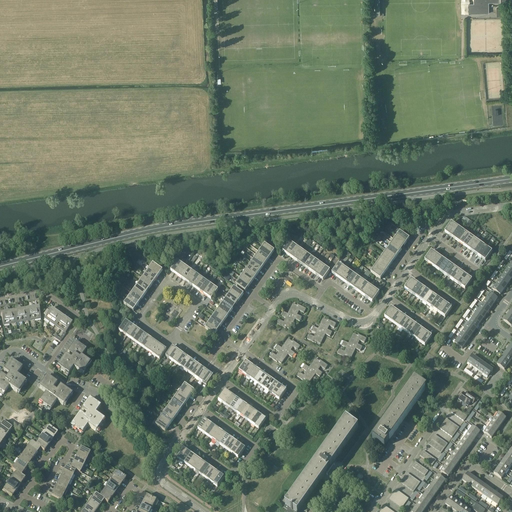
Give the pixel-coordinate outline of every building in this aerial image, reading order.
[(489,3),(499,3),(499,0),(473,0),(474,4),(469,4),(469,14),(489,13),(489,3)] [(451,223),(445,232),(449,235),(455,226),(451,224),(451,223)] [(455,226),(449,235),(452,237),(458,229),(455,226)] [(458,229),(452,237),(456,240),(462,231),(458,229)] [(462,231),(456,240),(460,243),(466,234),(462,231)] [(400,233),(398,237),(406,243),(409,239),(400,233)] [(466,234),(460,243),(463,245),(469,237),(466,234)] [(398,237),(395,240),(403,246),(406,243),(398,237)] [(469,237),(463,245),(467,248),(473,239),(469,237)] [(473,239),(467,248),(471,250),(474,246),(477,242),(473,239)] [(395,240),(392,244),(401,250),(403,246),(395,240)] [(474,246),(471,250),(474,253),(479,246),(480,244),(477,242),(474,246)] [(289,243),(283,251),(283,252),(283,251),(287,254),(293,245),(289,243)] [(392,244),(390,248),(398,254),(401,250),(392,244)] [(479,246),(474,253),(478,256),(484,247),(480,244),(479,246)] [(265,245),(263,249),(271,255),(274,251),(273,251),(265,245)] [(293,245),(287,254),(290,257),(296,248),(293,245)] [(484,247),(478,256),(482,258),(488,250),(484,247)] [(296,248),(290,257),(294,259),(300,251),(296,248)] [(390,248),(387,251),(396,257),(398,254),(390,248)] [(263,249),(260,253),(269,259),(271,255),(263,249)] [(488,250),(482,258),(485,261),(486,261),(492,252),(491,252),(488,250)] [(300,251),(294,259),(298,262),(304,253),(300,251)] [(387,251),(384,255),(393,261),(396,257),(387,251)] [(431,251),(425,260),(429,263),(435,254),(431,252),(431,251)] [(260,253),(257,256),(266,262),(269,259),(260,253)] [(304,253),(298,262),(301,264),(307,256),(304,253)] [(435,254),(429,263),(432,265),(439,257),(435,254)] [(384,255),(382,259),(390,265),(393,261),(384,255)] [(257,256),(255,260),(263,266),(266,262),(257,256)] [(307,256),(301,264),(305,267),(311,259),(307,256)] [(439,257),(432,265),(436,268),(442,260),(439,257)] [(311,259),(305,267),(308,270),(315,261),(311,259)] [(382,259),(379,262),(388,268),(390,265),(382,259)] [(255,260),(252,264),(261,270),(263,266),(255,260)] [(442,260),(436,268),(440,271),(446,262),(442,260)] [(315,261),(308,270),(312,272),(318,264),(315,261)] [(177,262),(171,271),(175,273),(181,265),(177,262)] [(379,262),(377,266),(385,272),(388,268),(379,262)] [(446,262),(440,271),(443,273),(450,265),(446,262)] [(153,265),(151,268),(159,274),(162,271),(153,264),(153,265)] [(252,264),(250,267),(258,273),(261,270),(252,264)] [(318,264),(312,272),(316,275),(322,266),(318,264)] [(181,265),(175,273),(178,276),(184,267),(181,265)] [(332,273),(332,274),(332,273),(336,276),(342,267),(338,265),(332,273)] [(450,265),(443,273),(447,276),(453,267),(450,265)] [(322,266),(316,275),(320,278),(326,269),(322,266)] [(377,266),(374,270),(383,276),(385,272),(377,266)] [(184,267),(178,276),(182,279),(188,270),(184,267)] [(250,267),(247,271),(255,277),(258,273),(250,267)] [(342,267),(336,276),(340,279),(346,270),(342,267)] [(453,267),(447,276),(451,278),(457,270),(453,267)] [(151,268),(148,272),(157,278),(159,274),(151,268)] [(326,269),(320,278),(323,280),(330,272),(329,272),(329,271),(329,272),(326,269)] [(188,270),(182,279),(186,281),(192,273),(188,270)] [(346,270),(340,279),(343,281),(349,273),(346,270)] [(371,273),(371,274),(380,280),(380,279),(383,276),(374,270),(371,273)] [(457,270),(451,278),(454,281),(461,273),(457,270)] [(511,273),(507,270),(503,275),(511,280),(511,278),(511,273)] [(247,271),(244,275),(253,281),(255,277),(247,271)] [(148,272),(145,276),(154,282),(157,278),(148,272)] [(192,273),(186,281),(189,284),(195,275),(192,273)] [(349,273),(343,281),(347,284),(353,275),(349,273)] [(461,273),(454,281),(458,284),(464,275),(461,273)] [(195,275),(189,284),(193,286),(199,278),(195,275)] [(244,275),(242,278),(250,284),(253,281),(244,275)] [(353,275),(347,284),(351,287),(357,278),(353,275)] [(464,275),(458,284),(462,286),(468,278),(464,275)] [(503,275),(500,280),(507,286),(511,280),(503,275)] [(145,276),(143,279),(151,285),(154,282),(145,276)] [(199,278),(193,286),(197,289),(203,281),(199,278)] [(242,278),(239,282),(248,288),(250,284),(242,278)] [(357,278),(351,287),(354,289),(360,281),(357,278)] [(468,278),(462,286),(465,289),(466,289),(472,280),(471,280),(468,278)] [(143,279),(140,283),(149,289),(151,285),(143,279)] [(411,280),(405,289),(409,291),(415,283),(411,280)] [(500,280),(496,285),(504,291),(507,286),(500,280)] [(203,281),(197,289),(200,292),(206,283),(203,281)] [(360,281),(354,289),(358,292),(364,283),(360,281)] [(236,285),(236,286),(245,292),(248,288),(239,282),(236,286),(236,285)] [(140,283),(138,287),(146,293),(149,289),(140,283)] [(206,283),(200,292),(204,294),(210,286),(206,283)] [(364,283),(358,292),(362,294),(368,286),(364,283)] [(415,283),(409,291),(412,294),(418,285),(415,283)] [(418,285),(412,294),(416,296),(422,288),(418,285)] [(496,285),(493,290),(494,291),(494,292),(493,292),(494,293),(496,294),(497,293),(500,295),(504,291),(496,285)] [(210,286),(204,294),(208,297),(214,288),(210,286)] [(368,286),(362,294),(365,297),(371,288),(368,286)] [(138,287),(135,290),(144,296),(146,293),(138,287)] [(233,287),(230,291),(232,292),(240,298),(243,295),(243,294),(235,288),(233,287)] [(214,288),(208,297),(211,300),(212,300),(212,299),(214,297),(216,293),(218,291),(217,291),(214,288)] [(371,288),(365,297),(369,300),(375,291),(371,288)] [(422,288),(416,296),(420,299),(426,290),(422,288)] [(135,290),(132,294),(141,300),(144,296),(135,290)] [(426,290),(420,299),(423,302),(429,293),(426,290)] [(375,291),(369,300),(373,302),(372,302),(373,302),(379,294),(379,293),(379,294),(375,291)] [(232,292),(229,296),(238,302),(240,298),(232,292)] [(429,293),(423,302),(427,304),(433,296),(429,293)] [(132,294),(130,298),(138,304),(141,300),(132,294)] [(490,294),(486,299),(494,304),(497,299),(490,294)] [(229,296),(227,299),(235,306),(238,302),(229,296)] [(433,296),(427,304),(431,307),(437,298),(433,296)] [(130,298),(127,301),(136,307),(138,304),(130,298)] [(437,298),(431,307),(434,310),(440,301),(437,298)] [(227,299),(224,303),(233,309),(235,306),(227,299)] [(486,299),(483,304),(490,309),(494,304),(486,299)] [(125,305),(124,305),(132,311),(133,311),(136,307),(127,301),(125,305)] [(440,301),(434,310),(438,312),(444,304),(440,301)] [(30,309),(26,309),(28,321),(41,319),(39,307),(35,308),(34,302),(33,303),(32,304),(33,307),(32,307),(31,304),(30,303),(29,303),(30,309)] [(222,302),(219,305),(221,307),(230,313),(233,309),(224,303),(222,302)] [(293,304),(290,309),(297,312),(298,310),(299,311),(304,313),(306,309),(297,305),(297,306),(293,304)] [(444,304),(438,312),(442,315),(448,306),(444,304)] [(483,304),(479,309),(487,314),(490,309),(483,304)] [(17,311),(14,312),(16,323),(28,321),(26,309),(23,310),(22,305),(20,305),(20,306),(20,309),(19,309),(19,306),(18,305),(16,306),(17,311)] [(46,316),(44,319),(55,326),(62,316),(59,314),(62,310),(61,309),(60,309),(58,312),(57,311),(59,308),(59,307),(57,306),(54,311),(51,309),(49,311),(46,316)] [(448,306),(442,315),(445,317),(445,318),(452,309),(451,309),(448,306)] [(5,313),(1,314),(3,325),(16,323),(14,312),(10,312),(9,307),(8,307),(7,308),(8,311),(7,311),(6,308),(5,307),(4,308),(5,313)] [(221,307),(219,310),(227,317),(230,313),(221,307)] [(391,308),(385,317),(388,320),(395,311),(391,308)] [(288,314),(287,315),(295,319),(295,320),(300,322),(302,317),(297,315),(296,314),(297,312),(290,309),(288,314)] [(479,309),(476,314),(483,319),(487,314),(479,309)] [(219,310),(216,314),(225,320),(227,317),(219,310)] [(395,311),(388,320),(392,322),(398,314),(395,311)] [(283,312),(281,316),(286,319),(287,319),(286,321),(293,324),(295,320),(295,319),(287,315),(288,314),(283,312)] [(62,316),(55,326),(64,332),(62,334),(64,336),(66,333),(65,333),(68,329),(72,324),(69,321),(72,317),(71,316),(70,316),(68,319),(67,318),(69,316),(69,315),(68,314),(64,318),(62,316)] [(216,314),(214,318),(222,324),(225,320),(216,314)] [(398,314),(392,322),(396,325),(402,316),(398,314)] [(476,314),(472,319),(480,324),(483,319),(476,314)] [(402,316),(396,325),(399,327),(406,319),(402,316)] [(511,319),(507,316),(503,321),(511,326),(511,325),(511,319)] [(214,318),(211,321),(220,328),(222,324),(214,318)] [(323,319),(320,324),(327,327),(328,325),(329,326),(334,328),(336,324),(327,320),(327,321),(323,319)] [(406,319),(399,327),(403,330),(409,321),(406,319)] [(472,319),(469,324),(476,329),(480,324),(472,319)] [(279,320),(277,325),(284,328),(286,329),(286,328),(290,330),(293,324),(286,321),(285,323),(284,322),(279,320)] [(211,321),(208,325),(217,331),(220,328),(211,321)] [(409,321),(403,330),(407,333),(413,324),(409,321)] [(126,322),(119,331),(120,331),(123,333),(129,325),(126,322)] [(466,322),(463,327),(465,329),(473,334),(476,329),(469,324),(466,322)] [(318,329),(318,330),(326,334),(325,335),(330,337),(332,332),(327,330),(326,329),(327,327),(320,324),(318,329)] [(413,324),(407,333),(410,335),(417,327),(413,324)] [(129,325),(123,333),(127,336),(133,327),(129,325)] [(206,329),(205,329),(214,335),(217,331),(208,325),(206,329)] [(133,327),(127,336),(131,338),(137,330),(133,327)] [(313,327),(311,331),(316,334),(317,334),(316,336),(323,339),(325,335),(326,334),(318,330),(318,329),(313,327)] [(417,327),(410,335),(414,338),(420,329),(417,327)] [(420,329),(414,338),(418,340),(424,332),(420,329)] [(465,329),(461,334),(469,339),(473,334),(465,329)] [(137,330),(131,338),(134,341),(140,333),(137,330)] [(424,332),(418,340),(421,343),(428,334),(424,332)] [(140,333),(134,341),(138,344),(144,335),(140,333)] [(353,334),(351,339),(357,342),(358,340),(360,341),(364,343),(366,339),(358,335),(357,336),(353,334)] [(428,334),(421,343),(425,346),(431,337),(428,334)] [(461,334),(458,339),(465,344),(469,339),(461,334)] [(144,335),(138,344),(142,346),(148,338),(144,335)] [(309,335),(307,339),(316,344),(317,343),(320,345),(323,339),(316,336),(316,338),(314,337),(309,335)] [(148,338),(142,346),(145,349),(151,340),(148,338)] [(288,339),(285,344),(291,348),(292,346),(293,347),(297,350),(300,346),(292,341),(292,342),(288,339)] [(348,344),(356,348),(356,349),(360,351),(362,347),(358,345),(356,344),(357,342),(351,339),(348,344)] [(457,340),(454,344),(456,345),(455,346),(458,348),(459,347),(462,349),(465,344),(458,339),(457,340)] [(151,340),(145,349),(149,351),(155,343),(151,340)] [(65,356),(57,367),(60,369),(65,373),(65,372),(69,374),(73,368),(81,374),(83,371),(84,371),(88,366),(87,366),(89,363),(81,357),(86,350),(75,342),(68,351),(67,353),(69,354),(71,355),(69,358),(67,357),(65,356)] [(344,342),(342,346),(346,348),(348,349),(347,351),(353,354),(356,349),(356,348),(348,344),(344,342)] [(155,343),(149,351),(153,354),(159,346),(155,343)] [(282,348),(281,349),(288,354),(288,355),(292,358),(295,354),(291,351),(289,350),(291,348),(285,344),(282,348)] [(277,345),(275,349),(279,352),(280,353),(279,355),(285,359),(288,355),(288,354),(281,349),(282,348),(277,345)] [(159,346),(153,354),(156,357),(162,348),(159,346)] [(162,348),(156,357),(160,359),(160,360),(162,358),(166,351),(162,348)] [(169,353),(166,356),(166,357),(170,359),(176,351),(172,348),(173,348),(172,348),(169,353)] [(340,350),(338,354),(346,358),(347,357),(351,359),(353,354),(347,351),(346,353),(344,352),(340,350)] [(176,351),(170,359),(174,362),(180,353),(176,351)] [(180,353),(174,362),(177,364),(184,356),(180,353)] [(272,353),(269,357),(277,363),(278,362),(281,364),(285,359),(279,355),(278,357),(272,353)] [(504,355),(500,360),(508,365),(511,360),(504,355)] [(184,356),(177,364),(181,367),(187,358),(184,356)] [(473,356),(467,363),(472,367),(478,359),(473,356)] [(187,358),(181,367),(185,370),(191,361),(187,358)] [(316,359),(312,363),(318,368),(319,366),(325,370),(328,366),(320,360),(319,361),(316,359)] [(478,359),(472,367),(477,371),(483,363),(478,359)] [(500,360),(497,365),(504,370),(508,365),(500,360)] [(1,374),(0,375),(0,391),(1,392),(1,391),(4,393),(9,387),(17,393),(19,390),(20,390),(24,385),(23,385),(25,382),(17,376),(22,369),(11,361),(10,362),(9,362),(4,370),(3,371),(5,373),(7,374),(4,377),(3,376),(1,374)] [(191,361),(185,370),(188,372),(195,364),(191,361)] [(239,371),(240,371),(243,374),(249,365),(246,362),(245,362),(239,371)] [(309,368),(309,369),(316,374),(315,374),(320,377),(322,373),(317,369),(318,368),(312,363),(309,368)] [(483,363),(477,371),(482,374),(488,367),(483,363)] [(195,364),(188,372),(192,375),(198,366),(195,364)] [(249,365),(243,374),(247,376),(253,368),(249,365)] [(305,365),(302,369),(306,372),(308,373),(306,375),(312,379),(315,374),(316,374),(309,369),(309,368),(305,365)] [(198,366),(192,375),(196,377),(202,369),(198,366)] [(488,367),(482,374),(488,378),(489,376),(490,377),(492,374),(491,373),(493,370),(488,367)] [(253,368),(247,376),(250,379),(257,370),(253,368)] [(202,369),(196,377),(199,380),(206,372),(202,369)] [(257,370),(250,379),(254,381),(260,373),(257,370)] [(206,372),(199,380),(203,382),(209,374),(206,372)] [(260,373),(254,381),(258,384),(264,375),(260,373)] [(299,373),(297,377),(305,382),(305,381),(309,384),(312,379),(306,375),(305,377),(299,373)] [(209,374),(203,382),(207,385),(213,377),(209,374)] [(264,375),(258,384),(261,387),(268,378),(264,375)] [(46,377),(38,388),(45,393),(40,401),(43,403),(42,404),(47,408),(48,407),(51,409),(57,401),(63,405),(65,402),(66,403),(69,398),(69,397),(71,394),(65,390),(60,386),(58,388),(58,390),(54,387),(55,386),(57,384),(56,383),(46,377)] [(268,378),(261,387),(265,389),(271,381),(268,378)] [(372,438),(372,439),(381,445),(384,447),(385,447),(387,444),(389,440),(388,440),(390,437),(425,388),(426,388),(427,388),(414,379),(414,380),(415,381),(379,431),(378,432),(377,432),(372,438)] [(271,381),(265,389),(269,392),(275,383),(271,381)] [(275,383),(269,392),(272,394),(279,386),(275,383)] [(185,385),(183,389),(191,395),(194,391),(185,385)] [(279,386),(272,394),(276,397),(282,388),(279,386)] [(282,388),(276,397),(280,400),(286,391),(282,388)] [(183,389),(180,392),(189,399),(191,395),(183,389)] [(225,391),(219,400),(223,403),(229,394),(225,391)] [(180,392),(177,396),(186,402),(189,399),(180,392)] [(463,393),(457,402),(458,402),(459,400),(468,406),(471,402),(473,403),(477,398),(469,393),(467,395),(463,393)] [(229,394),(223,403),(226,405),(232,397),(229,394)] [(177,396),(175,400),(183,406),(186,402),(177,396)] [(232,397),(226,405),(230,408),(236,399),(232,397)] [(79,413),(72,424),(75,426),(74,427),(79,430),(80,429),(83,432),(87,425),(95,431),(98,428),(98,429),(102,424),(101,423),(103,420),(95,414),(100,407),(89,399),(85,406),(82,408),(82,410),(84,411),(85,412),(83,415),(82,414),(79,413)] [(236,399),(230,408),(234,410),(240,402),(236,399)] [(175,400),(172,403),(181,410),(183,406),(175,400)] [(240,402),(234,410),(237,413),(243,404),(240,402)] [(172,403),(170,407),(178,413),(181,410),(172,403)] [(243,404),(237,413),(241,416),(247,407),(243,404)] [(170,407),(167,411),(176,417),(178,413),(170,407)] [(247,407),(241,416),(245,418),(251,410),(247,407)] [(251,410),(245,418),(248,421),(254,412),(251,410)] [(167,411),(164,414),(173,420),(176,417),(167,411)] [(254,412),(248,421),(252,423),(258,415),(254,412)] [(498,413),(495,418),(502,424),(506,418),(498,413)] [(164,414),(162,418),(170,424),(173,420),(164,414)] [(258,415),(252,423),(256,426),(262,417),(258,415)] [(262,417),(256,426),(259,429),(266,420),(265,420),(262,417)] [(162,418),(159,422),(168,428),(170,424),(162,418)] [(495,418),(491,423),(499,429),(502,424),(495,418)] [(284,508),(287,510),(286,511),(296,511),(304,502),(304,501),(308,495),(311,491),(314,487),(318,482),(321,478),(322,476),(327,470),(329,472),(330,472),(330,471),(331,470),(332,469),(332,468),(329,466),(330,465),(357,427),(358,428),(346,419),(346,420),(347,420),(314,467),(305,480),(293,496),(291,499),(287,505),(286,504),(285,504),(286,505),(284,508)] [(204,420),(198,429),(202,432),(208,423),(204,420)] [(3,422),(0,426),(0,427),(8,434),(12,429),(12,428),(3,422)] [(156,425),(156,426),(165,432),(165,431),(168,428),(159,422),(156,425)] [(208,423),(202,432),(206,434),(212,426),(208,423)] [(491,423),(488,428),(495,434),(499,429),(491,423)] [(47,426),(44,431),(45,432),(54,438),(57,433),(49,427),(47,426)] [(212,426),(206,434),(209,437),(215,428),(212,426)] [(0,427),(0,434),(5,438),(8,434),(0,427)] [(472,427),(469,432),(476,437),(480,432),(472,427)] [(215,428),(209,437),(213,439),(219,431),(215,428)] [(488,428),(484,433),(486,435),(485,436),(488,438),(488,436),(492,439),(495,434),(488,428)] [(219,431),(213,439),(217,442),(223,434),(219,431)] [(45,432),(42,436),(51,443),(54,438),(45,432)] [(469,432),(465,437),(473,442),(476,437),(469,432)] [(223,434),(217,442),(220,445),(226,436),(223,434)] [(42,436),(39,441),(47,447),(51,443),(42,436)] [(226,436),(220,445),(224,447),(230,439),(226,436)] [(465,437),(462,442),(469,447),(473,442),(465,437)] [(230,439),(224,447),(228,450),(234,441),(230,439)] [(39,441),(35,446),(40,449),(44,452),(47,447),(39,441)] [(234,441),(228,450),(231,453),(237,444),(234,441)] [(462,442),(458,447),(466,452),(469,447),(462,442)] [(31,443),(28,448),(37,454),(40,449),(35,446),(34,445),(31,443)] [(237,444),(231,453),(235,455),(241,447),(237,444)] [(241,447),(235,455),(238,458),(239,458),(245,449),(241,447)] [(458,447),(455,452),(462,457),(466,452),(458,447)] [(28,448),(25,452),(33,458),(37,454),(28,448)] [(80,448),(78,453),(87,458),(90,453),(80,448)] [(183,449),(177,458),(178,458),(181,461),(187,452),(184,450),(184,449),(183,449)] [(25,452),(21,456),(30,463),(33,458),(25,452)] [(187,452),(181,461),(185,463),(191,455),(187,452)] [(455,452),(451,457),(459,462),(462,457),(455,452)] [(78,453),(75,459),(85,463),(87,458),(78,453)] [(191,455),(185,463),(189,466),(195,457),(191,455)] [(21,456),(18,461),(27,467),(30,463),(21,456)] [(195,457),(189,466),(192,469),(198,460),(195,457)] [(451,457),(448,462),(455,467),(459,462),(451,457)] [(75,459),(73,463),(82,468),(85,463),(75,459)] [(504,459),(501,464),(508,469),(511,464),(504,459)] [(198,460),(192,469),(196,471),(202,463),(198,460)] [(18,461),(15,465),(24,472),(27,467),(18,461)] [(448,462),(444,467),(452,472),(455,467),(448,462)] [(70,468),(75,471),(77,472),(80,473),(82,468),(73,463),(70,468)] [(202,463),(196,471),(200,474),(206,465),(202,463)] [(501,464),(497,469),(505,474),(508,469),(501,464)] [(15,465),(12,470),(14,472),(16,473),(20,476),(21,476),(24,472),(15,465)] [(206,465),(200,474),(203,476),(209,468),(206,465)] [(66,466),(63,471),(73,476),(75,471),(70,468),(66,466)] [(444,467),(440,472),(442,473),(441,474),(442,475),(442,474),(444,476),(445,475),(448,477),(452,472),(444,467)] [(209,468),(203,476),(207,479),(213,470),(209,468)] [(497,469),(494,474),(501,479),(505,474),(497,469)] [(213,470),(207,479),(211,482),(217,473),(213,470)] [(63,471),(61,476),(70,481),(73,476),(63,471)] [(117,472),(114,477),(122,483),(126,478),(117,472)] [(16,473),(12,478),(21,484),(25,479),(21,476),(20,476),(16,473)] [(217,473),(211,482),(214,484),(220,476),(217,473)] [(468,473),(462,481),(467,484),(473,477),(468,473)] [(61,476),(58,481),(68,486),(70,481),(61,476)] [(113,476),(110,480),(111,481),(120,487),(122,483),(114,477),(113,476)] [(220,476),(214,484),(218,487),(224,478),(220,476)] [(438,476),(434,480),(442,486),(445,481),(438,476)] [(473,477),(467,484),(472,488),(478,480),(473,477)] [(12,478),(9,482),(18,488),(21,484),(12,478)] [(434,480),(431,485),(438,491),(442,486),(434,480)] [(478,480),(472,488),(477,491),(483,484),(478,480)] [(58,481),(56,486),(65,491),(68,486),(58,481)] [(111,481),(108,485),(116,491),(120,487),(111,481)] [(9,482),(6,487),(15,493),(18,488),(9,482)] [(106,484),(103,488),(105,489),(113,495),(116,491),(108,485),(106,484)] [(483,484),(477,491),(482,495),(488,487),(483,484)] [(431,485),(427,491),(435,496),(438,491),(431,485)] [(56,486),(53,491),(63,496),(64,497),(67,492),(65,491),(56,486)] [(3,491),(10,496),(12,497),(15,493),(6,487),(3,491)] [(488,487),(482,495),(487,499),(493,491),(488,487)] [(105,489),(102,493),(111,499),(113,495),(105,489)] [(53,491),(51,496),(61,501),(63,496),(53,491)] [(427,491),(424,496),(431,501),(435,496),(427,491)] [(493,491),(487,499),(492,502),(498,495),(493,491)] [(99,497),(104,501),(108,503),(111,499),(102,493),(100,496),(99,497)] [(94,496),(92,499),(101,505),(104,501),(99,497),(98,496),(95,494),(94,496)] [(147,495),(144,501),(154,506),(155,506),(158,501),(157,500),(147,495)] [(498,495),(492,502),(497,506),(499,504),(500,505),(502,502),(501,501),(503,498),(498,495)] [(424,496),(420,501),(428,506),(431,501),(424,496)] [(451,497),(445,505),(450,508),(456,501),(451,497)] [(90,498),(87,502),(89,503),(98,509),(101,505),(92,499),(90,498)] [(144,501),(142,506),(151,511),(154,506),(144,501)] [(420,501),(416,506),(424,511),(428,506),(420,501)] [(456,501),(450,508),(455,511),(461,504),(456,501)] [(89,503),(86,507),(92,511),(95,511),(98,509),(89,503)]
